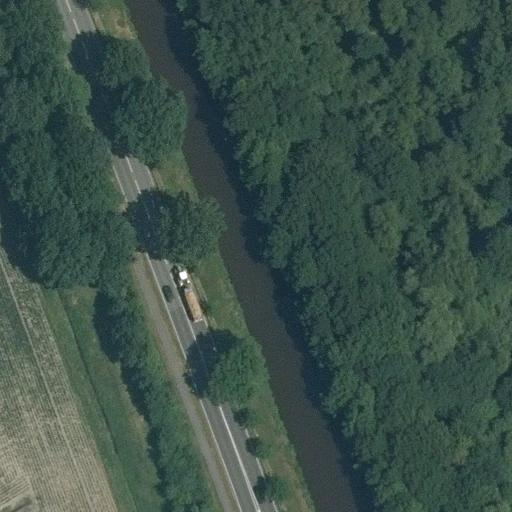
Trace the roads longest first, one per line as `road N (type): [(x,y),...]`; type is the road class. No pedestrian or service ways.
road 1 (primary): [(61,0),(256,511)]
road 2 (unclassified): [(235,0),(416,511)]
